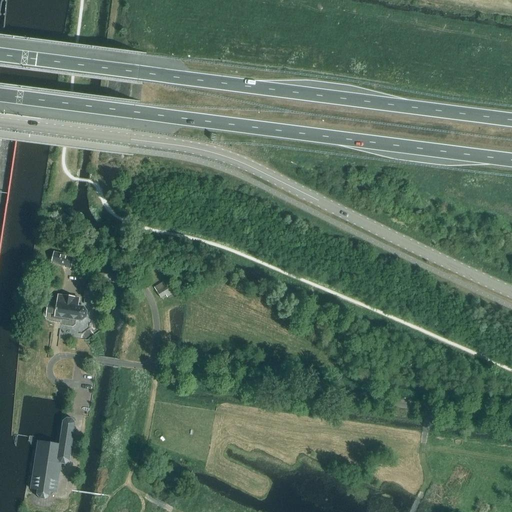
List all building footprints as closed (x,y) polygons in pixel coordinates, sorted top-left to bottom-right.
[(67,255),(54,252),(52,263),(64,266),(64,267),(70,269),(72,262),(83,257),(80,252),(76,249),(72,249),(69,249),(67,254),(67,255)] [(139,258),(129,256),(127,269),(137,270),(139,258)] [(185,276),(175,280),(179,290),(189,286),(185,276)] [(165,287),(163,282),(154,288),(161,299),(166,296),(167,298),(174,293),(169,284),(165,287)] [(86,286),(84,298),(100,301),(100,300),(104,296),(102,291),(102,289),(86,286)] [(79,301),(79,299),(75,299),(75,298),(63,296),(63,297),(58,296),(58,298),(53,302),(49,301),(48,310),(46,311),(44,313),(44,316),(45,318),(46,320),(50,322),(54,319),(55,320),(55,321),(61,322),(61,321),(69,322),(69,320),(82,322),(86,319),(87,313),(84,308),(81,308),(81,304),(79,301)] [(59,445),(38,442),(31,490),(37,491),(36,496),(40,500),(45,501),(49,498),(50,493),(56,494),(61,465),(66,465),(70,462),(75,424),(72,420),(67,419),(63,422),(59,445)]
